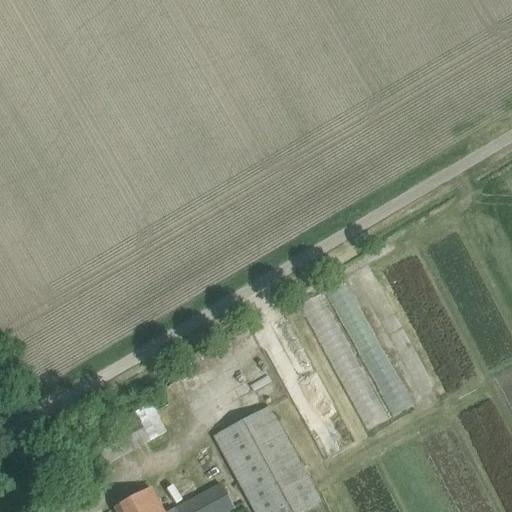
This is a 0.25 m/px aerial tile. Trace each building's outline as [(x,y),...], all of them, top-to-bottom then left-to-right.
[(409,408),(351,282),(331,292),(390,417),(409,408)] [(306,301),(361,432),(382,423),(327,292),(306,301)] [(94,472),(148,442),(167,432),(151,404),(133,414),(79,444),(94,472)] [(252,511),(304,511),(319,504),(268,408),(213,437),(252,511)] [(228,511),(234,509),(220,485),(170,511),(162,511),(150,490),(114,509),(115,511),(228,511)]
